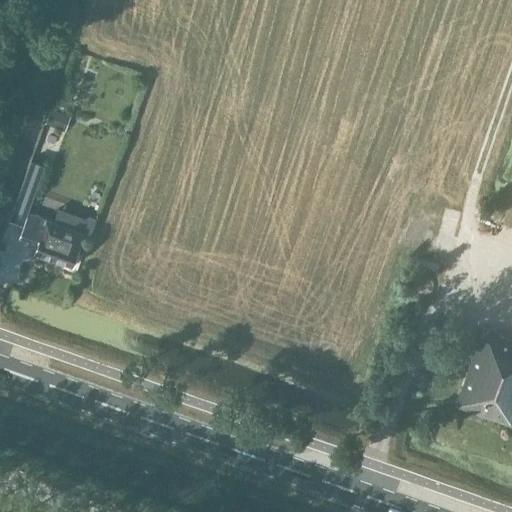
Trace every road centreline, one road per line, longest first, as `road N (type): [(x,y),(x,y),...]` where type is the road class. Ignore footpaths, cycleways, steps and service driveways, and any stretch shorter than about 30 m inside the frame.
road 1 (primary): [(423,511),(0,362)]
road 2 (track): [(511,76),(469,199),(463,244)]
